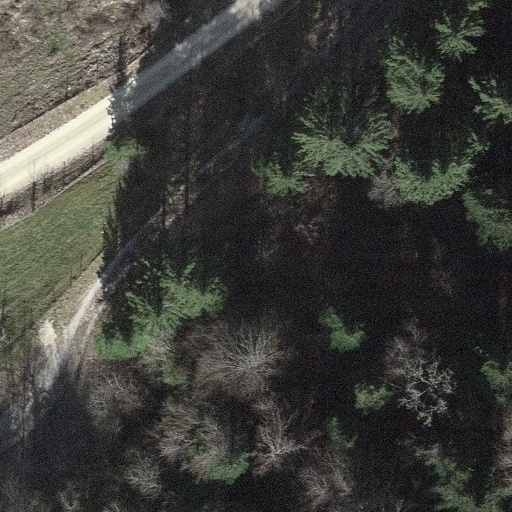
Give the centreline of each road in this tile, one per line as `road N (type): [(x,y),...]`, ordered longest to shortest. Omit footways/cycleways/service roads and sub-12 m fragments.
road 1 (track): [(381,0),(199,179),(0,417)]
road 2 (track): [(283,0),(156,93),(0,183)]
